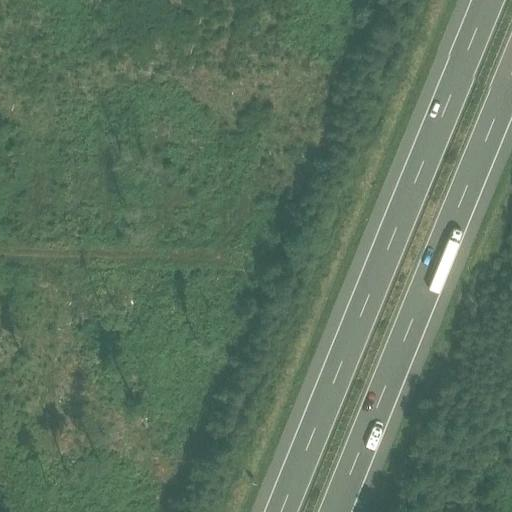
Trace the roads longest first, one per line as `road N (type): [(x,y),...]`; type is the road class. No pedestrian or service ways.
road 1 (motorway): [(490,0),(281,511)]
road 2 (motorway): [(334,511),(511,78)]
